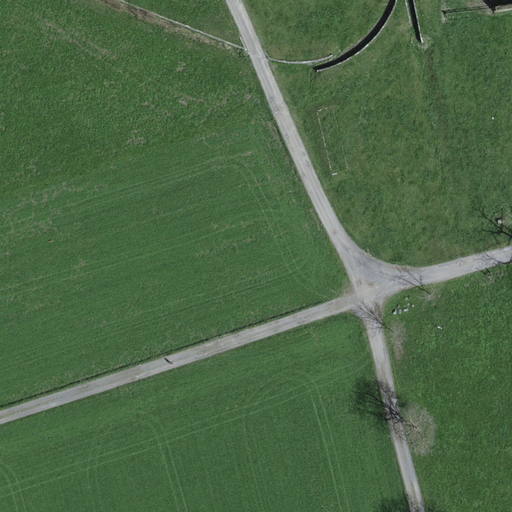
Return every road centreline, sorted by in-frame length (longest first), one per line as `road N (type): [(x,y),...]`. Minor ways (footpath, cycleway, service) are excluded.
road 1 (unclassified): [(232,0),(364,290),(417,511)]
road 2 (track): [(0,416),(366,299)]
road 3 (track): [(364,290),(511,253)]
